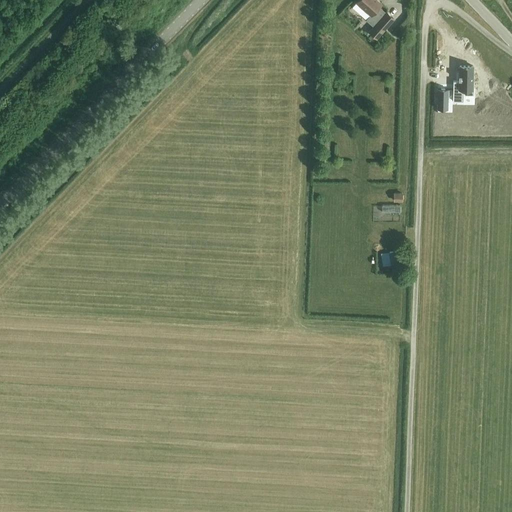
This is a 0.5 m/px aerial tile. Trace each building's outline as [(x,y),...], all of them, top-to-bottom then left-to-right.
[(376,38),(394,18),(386,12),(385,12),(379,6),(381,3),(377,0),(357,0),(356,2),(370,15),(366,20),(373,26),(369,31),(376,38)] [(473,65),(458,65),(458,80),(452,80),(452,100),(462,100),(463,89),(472,89),(473,65)] [(447,90),(437,90),(436,110),(447,111),(447,90)] [(484,118),(485,106),(473,105),(472,117),(484,118)] [(389,252),(391,264),(401,263),(399,251),(389,252)]
